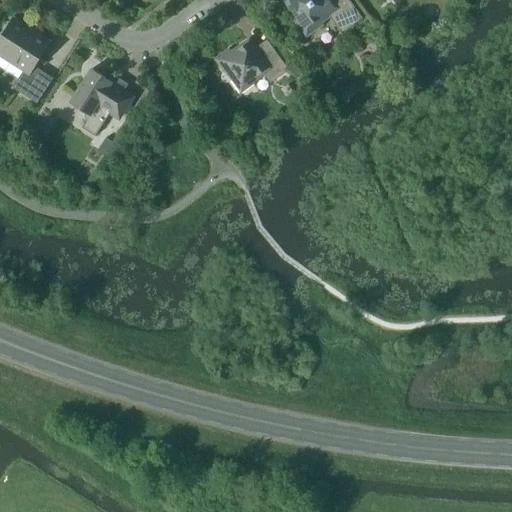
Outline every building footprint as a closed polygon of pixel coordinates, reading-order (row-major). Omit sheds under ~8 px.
[(307,36),(323,24),(320,20),(330,13),(343,32),(362,18),(349,0),(287,0),(299,17),(295,20),(307,36)] [(37,103),(53,78),(35,66),(51,41),(14,18),(0,39),(0,54),(24,70),(13,87),(37,103)] [(282,58),(277,61),(269,67),(250,39),(232,52),(229,49),(216,59),(225,71),(229,69),(235,78),(233,80),(242,92),(254,83),(252,80),(265,71),(272,82),(289,69),(282,58)] [(85,112),(87,119),(82,127),(95,136),(112,109),(122,116),(136,96),(125,89),(92,68),(70,102),(85,112)] [(102,145),(111,150),(115,143),(106,137),(102,145)]
